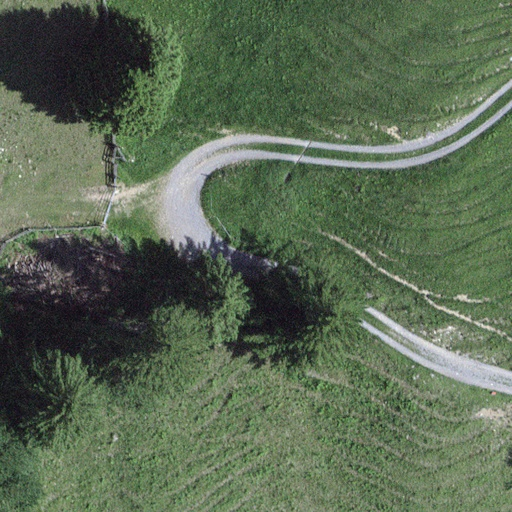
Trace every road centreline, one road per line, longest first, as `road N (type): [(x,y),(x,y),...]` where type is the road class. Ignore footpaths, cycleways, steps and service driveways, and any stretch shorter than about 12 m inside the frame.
road 1 (track): [(181,207),(199,246),(307,286),(435,355),(511,382)]
road 2 (track): [(181,207),(186,182),(225,151),(425,152),(511,95)]
road 3 (track): [(0,215),(181,207)]
